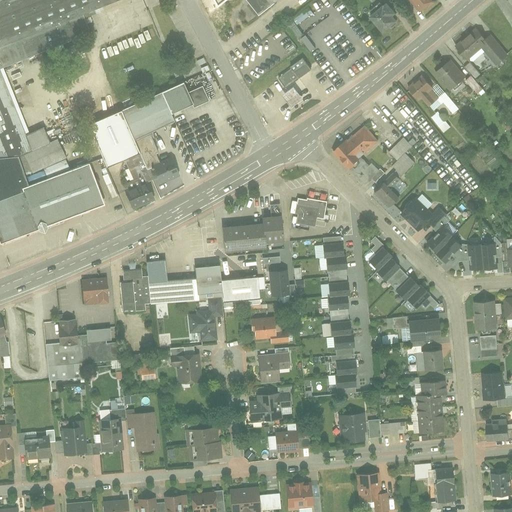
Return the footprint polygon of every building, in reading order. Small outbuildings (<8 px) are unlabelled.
[(122,0),(0,0),(0,155),(17,154),(33,148),(27,133),(0,67),(0,65),(89,30),(83,16),(122,0)] [(246,0),(259,16),(279,0),(246,0)] [(410,0),(422,14),(436,2),(434,0),(410,0)] [(370,18),(384,35),(399,23),(394,18),(397,16),(388,4),(370,18)] [(309,8),(294,18),(298,25),(314,14),(309,8)] [(496,66),(509,56),(493,36),(486,41),(478,31),(457,47),(468,61),(483,50),(496,66)] [(281,77),(278,80),(285,90),(311,71),(303,61),(291,70),(289,67),(279,74),(281,77)] [(467,81),(453,62),(435,75),(450,94),(467,81)] [(474,79),(480,75),(472,62),(466,66),(474,79)] [(419,102),(421,101),(428,109),(439,101),(433,92),(435,90),(425,77),(409,89),(419,102)] [(190,91),(185,79),(123,109),(136,138),(149,132),(172,120),(169,113),(194,101),(197,106),(211,99),(204,84),(190,91)] [(295,90),(283,98),(292,111),(304,102),(295,90)] [(136,138),(123,109),(105,120),(136,189),(148,183),(156,180),(151,168),(159,164),(155,156),(160,154),(149,132),(136,138)] [(444,133),(450,129),(439,113),(433,117),(444,133)] [(50,123),(27,133),(33,148),(17,154),(25,173),(64,157),(50,123)] [(365,126),(331,154),(346,172),(380,144),(365,126)] [(404,137),(390,152),(399,160),(413,145),(404,137)] [(17,154),(0,155),(0,238),(3,245),(104,203),(87,163),(30,186),(25,173),(17,154)] [(159,164),(151,168),(156,180),(159,187),(179,178),(171,159),(159,164)] [(403,182),(396,175),(375,196),(389,211),(401,199),(394,191),(403,182)] [(136,189),(126,193),(134,211),(156,201),(148,183),(136,189)] [(306,199),(306,201),(297,200),(295,215),(298,215),(296,225),(314,228),(316,218),(323,219),(325,202),(306,199)] [(417,202),(401,218),(416,233),(432,218),(417,202)] [(223,228),(225,251),(265,246),(265,241),(283,239),(280,204),(270,205),(271,218),(262,219),(263,225),(223,228)] [(444,226),(427,243),(436,252),(435,253),(444,262),(461,245),(453,237),(454,236),(444,226)] [(345,237),(320,238),(322,256),(346,255),(345,237)] [(483,243),(469,244),(471,259),(471,269),(485,269),(483,244),(483,243)] [(496,243),(483,244),(485,269),(498,268),(496,243)] [(392,257),(382,247),(369,260),(379,270),(392,257)] [(206,254),(191,260),(199,281),(214,275),(206,254)] [(347,255),(322,257),(324,275),(348,274),(347,255)] [(402,267),(392,257),(379,270),(389,280),(402,267)] [(287,270),(270,272),(272,296),(289,294),(287,270)] [(123,272),(124,285),(120,285),(122,312),(145,311),(145,306),(150,306),(148,284),(148,277),(143,278),(142,271),(123,272)] [(348,274),(324,276),(325,294),(350,293),(348,274)] [(421,286),(411,277),(398,290),(408,300),(421,286)] [(109,305),(108,279),(82,281),(84,307),(109,305)] [(196,304),(194,281),(148,284),(150,306),(150,307),(196,304)] [(432,296),(422,286),(409,300),(419,309),(432,296)] [(350,294),(325,295),(326,314),(351,313),(350,294)] [(200,344),(218,343),(217,338),(221,338),(220,319),(223,319),(222,300),(209,300),(209,312),(197,313),(197,316),(189,317),(190,334),(199,333),(200,344)] [(495,301),(474,303),(477,333),(498,331),(495,301)] [(353,315),(328,316),(329,335),(354,333),(353,315)] [(254,342),(271,340),(271,345),(291,344),(290,332),(276,333),(275,318),(253,320),(254,342)] [(411,342),(441,340),(439,319),(409,322),(411,342)] [(117,360),(114,327),(78,331),(77,321),(46,323),(51,379),(82,377),(81,363),(117,360)] [(355,335),(330,336),(331,354),(356,353),(355,335)] [(498,335),(481,336),(483,358),(500,357),(498,335)] [(444,371),(442,349),(423,351),(425,373),(444,371)] [(356,355),(331,356),(333,375),(357,373),(356,355)] [(202,385),(200,356),(170,358),(171,369),(178,368),(179,386),(202,385)] [(258,358),(260,386),(281,384),(280,370),(291,369),(290,356),(258,358)] [(139,380),(156,380),(155,363),(138,364),(139,380)] [(504,372),(481,374),(483,402),(506,401),(504,372)] [(357,374),(333,375),(334,394),(359,392),(357,374)] [(447,393),(446,380),(420,382),(421,395),(441,393),(447,393)] [(443,406),(441,393),(421,395),(415,396),(417,409),(443,406)] [(290,394),(257,397),(258,405),(250,406),(251,426),(283,424),(282,410),(291,409),(290,394)] [(125,405),(136,403),(134,395),(123,397),(125,405)] [(444,419),(443,406),(417,409),(418,422),(444,419)] [(102,436),(120,434),(119,418),(110,419),(109,410),(100,411),(102,436)] [(367,440),(365,412),(340,415),(342,446),(363,444),(363,440),(367,440)] [(159,452),(155,413),(133,415),(127,415),(128,431),(134,431),(136,454),(159,452)] [(369,420),(370,436),(407,434),(406,422),(381,423),(380,419),(369,420)] [(445,432),(444,419),(418,422),(419,434),(445,432)] [(511,421),(487,423),(488,440),(511,439),(511,421)] [(0,462),(15,461),(12,427),(0,427),(0,462)] [(85,427),(61,430),(64,458),(88,456),(85,427)] [(188,446),(217,444),(216,428),(185,429),(186,446),(188,446)] [(300,454),(298,432),(275,434),(277,456),(300,454)] [(120,434),(102,436),(103,443),(99,443),(99,451),(122,449),(120,434)] [(50,455),(48,436),(36,437),(38,457),(50,455)] [(38,457),(36,437),(24,439),(26,458),(38,457)] [(189,463),(220,461),(219,444),(217,444),(188,446),(189,463)] [(434,470),(437,504),(457,502),(454,468),(434,470)] [(389,511),(388,494),(382,495),(380,473),(358,475),(361,504),(373,503),(373,511),(389,511)] [(511,473),(491,476),(493,499),(511,496),(511,473)] [(344,478),(328,480),(331,505),(346,503),(344,478)] [(313,479),(287,481),(289,511),(315,509),(313,479)] [(229,511),(262,511),(261,490),(239,492),(239,488),(227,489),(229,511)] [(217,511),(216,493),(192,496),(193,511),(217,511)] [(183,511),(182,495),(168,496),(166,499),(166,511),(183,511)] [(156,511),(155,497),(138,499),(138,511),(156,511)] [(130,511),(129,499),(103,501),(104,511),(130,511)] [(94,511),(93,501),(66,504),(66,511),(94,511)]
